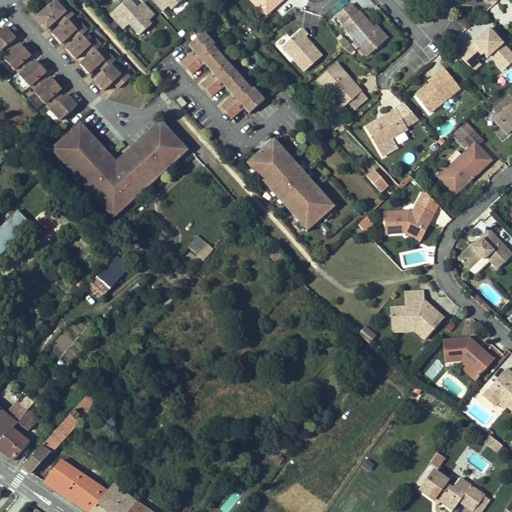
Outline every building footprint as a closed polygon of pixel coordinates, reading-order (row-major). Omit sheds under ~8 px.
[(155,10),(162,19),(167,24),(174,18),(161,3),(164,1),(163,0),(130,0),(147,18),(155,10)] [(263,0),(266,3),(263,6),(260,8),(266,15),(282,0),(263,0)] [(75,41),(66,49),(74,59),(84,51),(89,56),(80,65),(88,74),(98,66),(103,71),(93,80),(104,91),(112,83),(118,89),(121,86),(128,80),(130,78),(124,72),(120,76),(110,65),(115,61),(109,55),(104,60),(95,51),(101,46),(95,40),(90,45),(82,36),(87,31),(81,25),(76,29),(68,21),(73,16),(68,10),(65,12),(55,1),(36,18),(47,29),(56,20),(61,26),(52,34),(61,44),(70,36),(75,41)] [(372,27),(374,24),(360,8),(358,10),(352,3),(338,15),(345,23),(343,24),(355,37),(353,38),(369,55),(385,41),(372,27)] [(147,18),(154,26),(162,19),(155,10),(147,18)] [(372,27),(385,41),(390,37),(377,22),(374,24),(372,27)] [(64,118),(77,106),(66,95),(63,98),(58,92),(61,89),(51,78),(48,81),(43,76),(46,73),(36,61),(32,64),(27,59),(31,56),(21,45),(17,48),(12,42),(15,39),(5,28),(0,32),(0,53),(5,59),(4,60),(14,71),(16,70),(21,75),(19,77),(30,88),(31,87),(36,92),(35,93),(45,104),(46,103),(51,109),(50,110),(60,121),(64,118)] [(489,52),(503,67),(511,59),(511,55),(487,28),(472,41),(470,39),(456,53),(466,64),(473,58),(480,51),(484,56),(486,55),(489,52)] [(281,47),(303,71),(322,54),(305,37),(306,35),(301,29),(281,47)] [(248,113),(264,100),(203,30),(187,44),(191,50),(178,61),(191,76),(204,64),(212,73),(199,84),(211,98),(224,87),(232,95),(218,107),(231,121),(245,109),(248,113)] [(486,55),(500,70),(503,67),(489,52),(486,55)] [(473,58),(466,64),(471,70),(478,63),(473,58)] [(335,100),(341,106),(360,89),(336,61),(316,79),(320,84),(329,85),(336,93),(335,100)] [(436,71),(438,74),(429,82),(414,94),(428,111),(458,86),(442,66),(436,71)] [(436,71),(426,79),(429,82),(438,74),(436,71)] [(511,128),(511,96),(495,110),(498,113),(496,120),(508,133),(511,128)] [(390,117),(376,126),(373,124),(366,129),(380,148),(408,129),(395,110),(388,114),(390,117)] [(390,117),(388,114),(373,124),(376,126),(390,117)] [(465,120),(454,131),(461,139),(466,133),(472,128),(465,120)] [(75,133),(68,139),(66,137),(54,149),(61,157),(59,159),(76,177),(78,175),(84,182),(83,184),(89,191),(91,189),(97,196),(96,198),(107,210),(110,207),(117,214),(129,203),(128,202),(136,195),(137,196),(149,185),(148,184),(156,177),(157,178),(179,157),(178,155),(184,149),(161,123),(154,129),(138,144),(132,149),(131,148),(123,155),(126,159),(116,168),(110,161),(111,159),(105,152),(103,154),(97,147),(98,145),(80,125),(74,131),(75,133)] [(136,142),(138,144),(154,129),(152,127),(136,142)] [(477,144),(483,139),(472,128),(466,133),(475,142),(477,144)] [(65,136),(66,137),(68,139),(75,133),(74,131),(72,129),(65,136)] [(307,230),(335,205),(274,137),(246,162),(307,230)] [(480,166),(482,168),(492,159),(477,144),(475,142),(440,176),(456,193),(465,185),(462,182),(480,166)] [(103,154),(105,152),(107,151),(100,143),(98,145),(97,147),(103,154)] [(61,157),(54,149),(50,152),(58,160),(59,159),(61,157)] [(178,155),(179,157),(181,158),(187,152),(184,149),(178,155)] [(113,157),(111,159),(110,161),(116,168),(120,165),(113,157)] [(462,182),(465,185),(482,168),(480,166),(462,182)] [(374,170),(366,176),(380,191),(387,184),(374,170)] [(78,175),(76,177),(74,178),(81,185),(83,184),(84,182),(78,175)] [(148,184),(149,185),(151,187),(159,180),(157,178),(156,177),(148,184)] [(91,189),(89,191),(87,192),(94,200),(96,198),(97,196),(91,189)] [(128,202),(129,203),(131,205),(139,198),(137,196),(136,195),(128,202)] [(427,220),(431,222),(435,214),(417,205),(413,213),(410,211),(385,212),(385,233),(404,232),(404,229),(410,230),(419,235),(427,220)] [(57,216),(69,228),(78,220),(66,207),(57,216)] [(110,207),(107,210),(113,218),(117,214),(110,207)] [(17,212),(0,228),(0,254),(0,255),(30,226),(17,212)] [(367,217),(358,224),(364,231),(373,224),(367,217)] [(404,232),(422,241),(431,222),(427,220),(419,235),(410,230),(404,229),(404,232)] [(458,257),(469,270),(482,258),(484,260),(487,257),(490,261),(498,269),(511,255),(511,252),(489,228),(458,257)] [(187,247),(197,256),(207,245),(197,236),(187,247)] [(282,268),(289,260),(278,248),(269,258),(282,268)] [(87,286),(100,298),(130,267),(117,255),(87,286)] [(475,276),(490,261),(487,257),(484,260),(482,258),(469,270),(475,276)] [(414,321),(430,336),(445,319),(430,306),(427,309),(423,305),(424,303),(424,291),(406,292),(406,307),(392,307),(392,326),(409,325),(414,321)] [(415,330),(426,340),(430,336),(414,321),(409,325),(392,326),(392,331),(415,330)] [(373,334),(365,327),(360,334),(367,340),(373,334)] [(376,337),(373,334),(367,340),(371,343),(376,337)] [(471,345),(475,340),(469,336),(465,340),(471,345)] [(469,366),(480,377),(493,363),(488,357),(490,355),(475,340),(471,345),(465,340),(443,342),(444,362),(463,361),(469,366)] [(469,366),(464,371),(475,382),(480,377),(469,366)] [(511,373),(507,370),(495,383),(499,387),(493,394),(489,390),(483,396),(496,407),(501,401),(511,410),(511,373)] [(499,387),(495,383),(489,390),(493,394),(499,387)] [(20,405),(28,412),(29,411),(34,405),(38,400),(45,393),(38,386),(20,405)] [(98,400),(90,392),(42,446),(50,453),(66,436),(98,400)] [(17,424),(18,423),(28,412),(20,405),(9,418),(17,424)] [(9,418),(0,409),(0,442),(12,429),(17,424),(9,418)] [(29,411),(28,412),(18,423),(28,432),(33,426),(31,423),(33,420),(36,418),(29,411)] [(12,429),(0,442),(0,450),(14,461),(29,444),(12,429)] [(502,446),(489,435),(484,441),(498,452),(502,446)] [(42,446),(23,467),(31,473),(50,453),(42,446)] [(437,452),(430,461),(439,467),(446,458),(437,452)] [(363,460),(359,466),(364,469),(368,464),(363,460)] [(62,461),(45,482),(89,511),(91,511),(108,492),(62,461)] [(465,507),(476,491),(459,478),(451,489),(445,485),(448,480),(433,470),(419,490),(433,501),(435,498),(440,502),(442,499),(454,508),(458,503),(465,507)] [(150,511),(134,501),(114,485),(108,492),(91,511),(150,511)] [(235,485),(218,510),(221,511),(229,511),(244,490),(235,485)] [(476,491),(465,507),(470,511),(472,511),(484,496),(476,491)]
